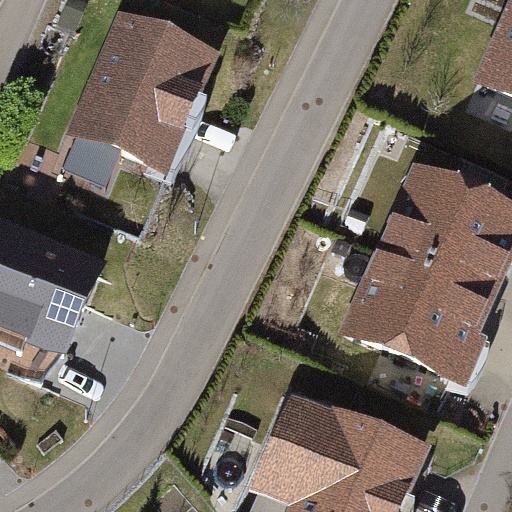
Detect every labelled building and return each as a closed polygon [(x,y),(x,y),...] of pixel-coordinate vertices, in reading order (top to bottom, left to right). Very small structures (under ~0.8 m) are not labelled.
[(511,6),(473,94),(511,111),(511,6)] [(240,71),(122,21),(69,144),(187,195),(240,71)] [(511,214),(418,172),(380,255),(494,307),(510,274),(511,274),(511,214)] [(110,274),(0,228),(0,337),(72,367),(110,274)] [(494,307),(380,255),(339,343),(466,401),(488,352),(476,346),(494,307)] [(404,511),(426,462),(327,420),(288,511),(404,511)]
